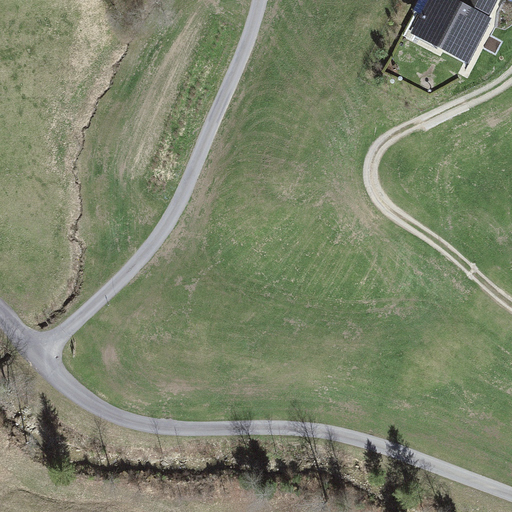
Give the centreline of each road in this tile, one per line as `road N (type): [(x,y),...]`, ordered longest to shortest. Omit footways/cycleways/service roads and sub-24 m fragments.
road 1 (residential): [(511,494),(345,435),(127,421),(44,354)]
road 2 (residential): [(44,354),(167,230),(265,0)]
road 3 (track): [(511,37),(451,106),(387,144),(375,182),(382,205),(511,307)]
